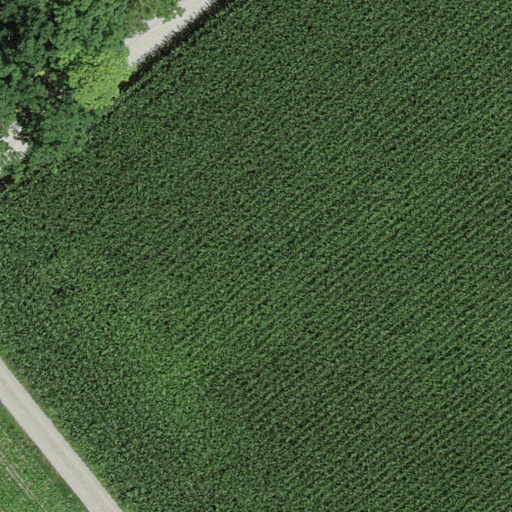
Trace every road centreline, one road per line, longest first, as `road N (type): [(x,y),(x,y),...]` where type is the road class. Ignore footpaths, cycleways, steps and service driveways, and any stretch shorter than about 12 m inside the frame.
road 1 (track): [(0,153),(191,0)]
road 2 (track): [(0,395),(92,511)]
